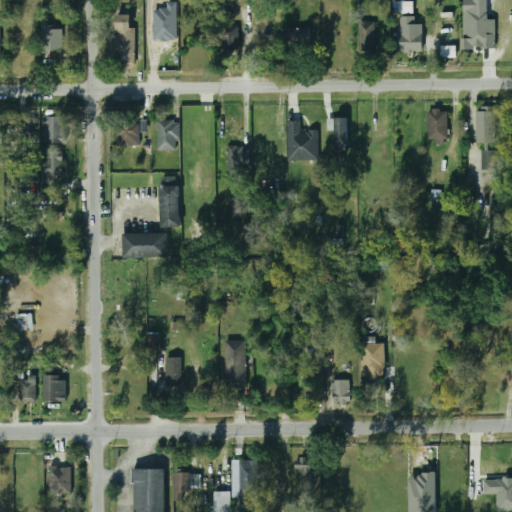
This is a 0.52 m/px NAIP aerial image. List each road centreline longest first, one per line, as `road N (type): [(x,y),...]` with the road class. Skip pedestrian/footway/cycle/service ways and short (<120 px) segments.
road 1 (residential): [(96,511),(88,0)]
road 2 (residential): [(511,83),(0,91)]
road 3 (tertiary): [(511,427),(0,433)]
